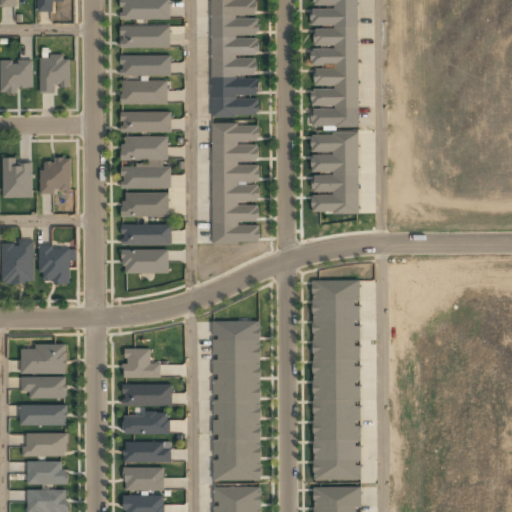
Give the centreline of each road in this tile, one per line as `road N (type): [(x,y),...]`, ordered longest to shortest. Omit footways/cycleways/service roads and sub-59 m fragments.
road 1 (residential): [(511,241),(336,246),(284,257),(138,312),(0,317)]
road 2 (residential): [(281,0),(285,511)]
road 3 (residential): [(95,511),(92,0)]
